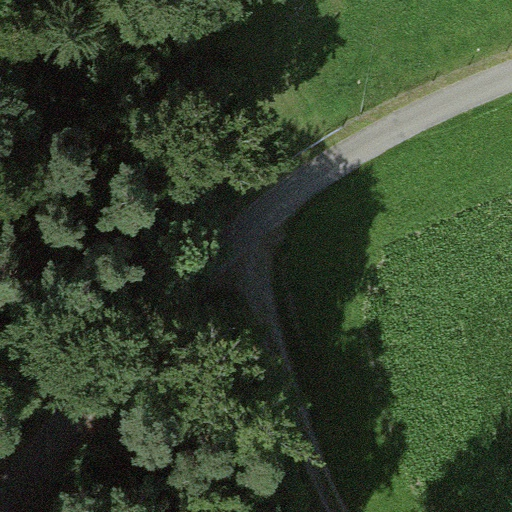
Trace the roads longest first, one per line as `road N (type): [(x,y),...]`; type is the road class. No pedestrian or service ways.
road 1 (unclassified): [(0,503),(157,316),(249,231),(393,132),(511,82)]
road 2 (track): [(249,231),(351,511)]
